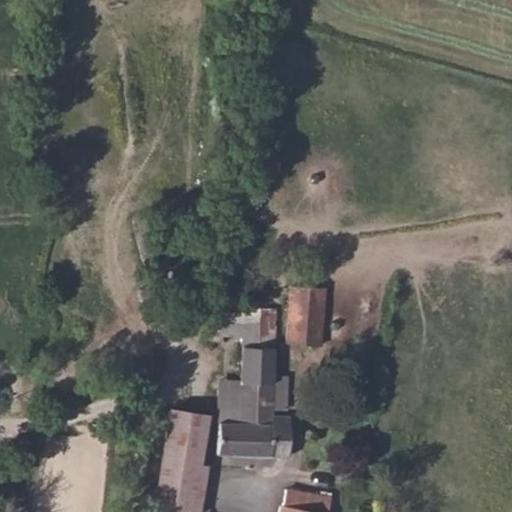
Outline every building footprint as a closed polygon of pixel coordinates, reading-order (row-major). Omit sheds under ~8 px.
[(292,284),(284,342),(319,346),(325,288),(292,284)] [(225,312),(205,340),(224,346),(225,338),(241,339),(241,394),(240,423),(219,421),(218,453),(286,457),(288,417),(277,416),(275,434),(270,434),(272,409),(286,410),(286,375),(272,374),(277,309),(244,308),(244,302),(232,302),(231,313),(225,312)] [(220,393),(219,421),(240,423),(241,394),(220,393)] [(173,511),(190,511),(192,507),(199,466),(193,465),(200,414),(171,408),(154,508),(173,511)] [(327,496),(283,488),(278,511),(325,511),(324,511),(327,496)]
